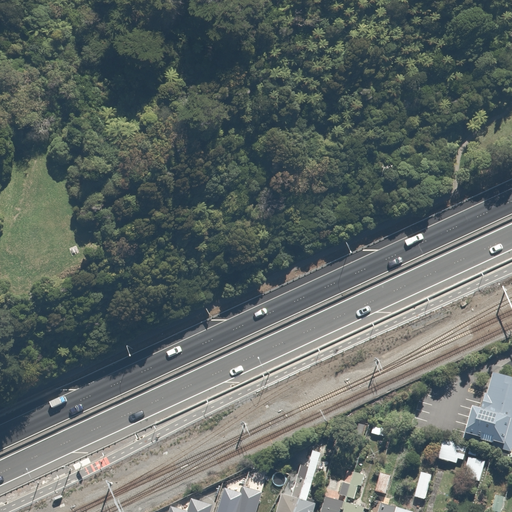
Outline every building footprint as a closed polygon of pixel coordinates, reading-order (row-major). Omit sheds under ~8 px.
[(511,380),(509,379),(494,433),(511,437),(511,380)] [(436,460),(455,464),(456,458),(464,460),(467,447),(468,443),(441,437),(436,460)] [(478,449),(467,447),(464,460),(461,477),(479,481),(484,458),(476,457),(478,449)] [(295,472),(289,497),(309,502),(323,452),(310,448),(303,474),(295,472)] [(342,498),(352,500),(355,486),(363,488),(366,472),(348,469),(342,498)] [(424,499),(432,474),(420,470),(412,495),(424,499)] [(392,475),(376,471),(371,491),(387,495),(392,475)] [(506,495),(495,493),(492,510),(503,511),(506,495)] [(211,506),(209,502),(187,511),(244,511),(247,511),(239,494),(211,506)] [(289,497),(278,494),(272,511),(312,511),(315,504),(309,502),(289,497)] [(319,511),(363,511),(365,507),(323,497),(319,511)] [(412,511),(414,509),(393,503),(390,511),(375,511),(373,511),(372,511),(412,511)]
